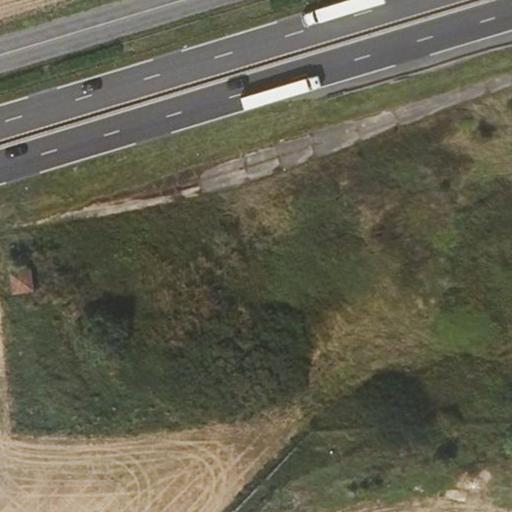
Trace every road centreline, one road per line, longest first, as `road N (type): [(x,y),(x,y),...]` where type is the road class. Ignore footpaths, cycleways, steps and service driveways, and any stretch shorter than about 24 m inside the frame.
road 1 (primary): [(0,167),(511,13)]
road 2 (track): [(9,233),(253,168),(511,80)]
road 3 (primary): [(411,0),(0,123)]
road 4 (tertiary): [(188,0),(0,56)]
